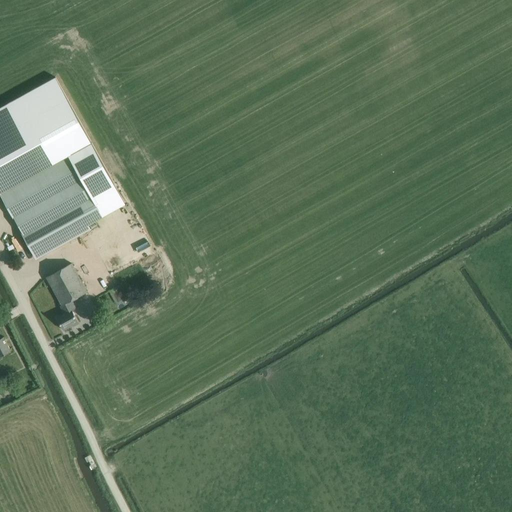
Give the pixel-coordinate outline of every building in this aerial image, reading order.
[(56,77),(0,107),(0,192),(0,193),(16,221),(18,220),(23,228),(20,230),(36,258),(45,253),(90,228),(88,225),(77,206),(115,185),(56,77)] [(110,219),(119,211),(114,205),(105,213),(110,219)] [(72,262),(55,272),(46,276),(60,302),(59,303),(60,303),(61,303),(62,305),(60,305),(65,313),(56,317),(63,330),(72,325),(73,326),(80,322),(68,301),(87,291),(72,262)] [(119,284),(111,289),(119,303),(127,299),(119,284)] [(0,356),(11,351),(3,336),(0,338),(0,356)]
